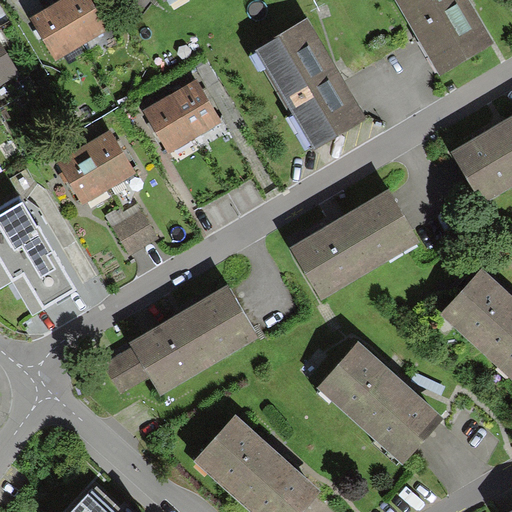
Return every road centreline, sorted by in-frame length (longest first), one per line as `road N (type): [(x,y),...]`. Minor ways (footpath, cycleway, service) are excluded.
road 1 (residential): [(511,69),(21,363)]
road 2 (residential): [(44,383),(190,511)]
